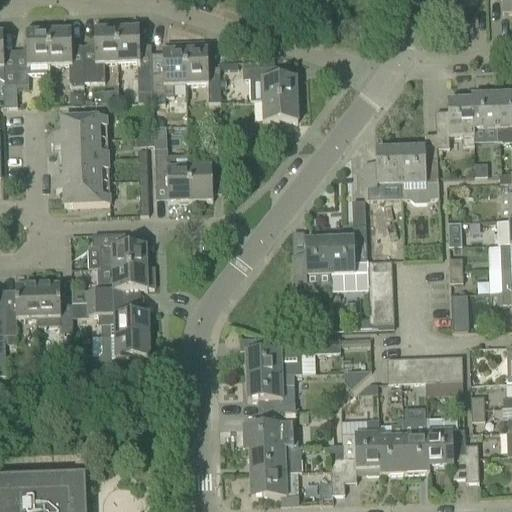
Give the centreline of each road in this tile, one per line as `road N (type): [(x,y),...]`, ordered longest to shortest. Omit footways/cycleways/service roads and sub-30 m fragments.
road 1 (residential): [(63,0),(78,7),(152,4),(357,70),(381,86)]
road 2 (residential): [(203,511),(195,336),(253,249)]
road 3 (residential): [(253,249),(224,225),(37,229)]
road 4 (residential): [(253,249),(381,86)]
road 5 (residential): [(408,269),(411,350),(511,346)]
